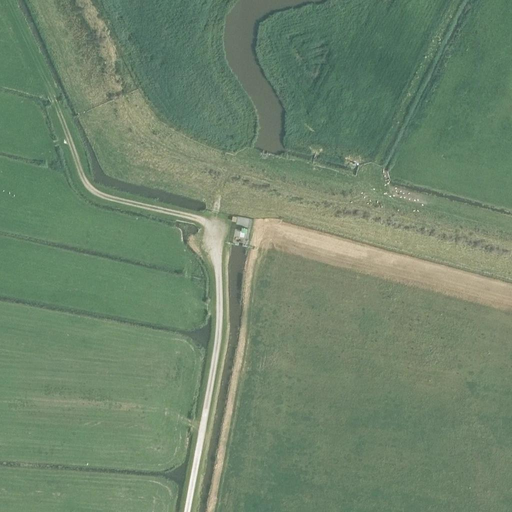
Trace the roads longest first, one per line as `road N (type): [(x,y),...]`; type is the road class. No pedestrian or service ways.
road 1 (track): [(42,78),(96,193),(216,222),(222,178)]
road 2 (track): [(216,222),(218,332),(186,511)]
